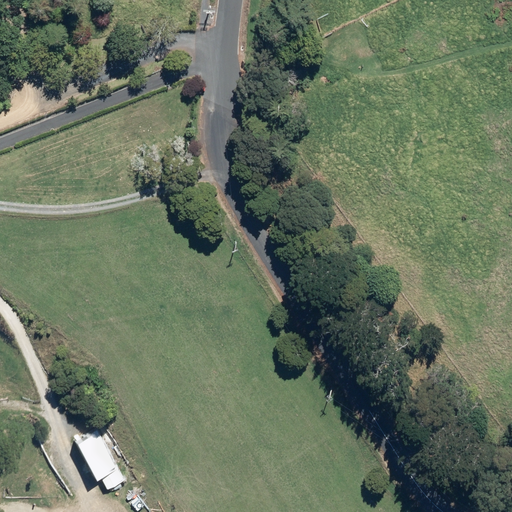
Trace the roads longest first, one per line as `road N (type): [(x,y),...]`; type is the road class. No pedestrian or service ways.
road 1 (unclassified): [(443,511),(402,462),(237,202),(223,153),(224,59)]
road 2 (residential): [(0,128),(144,65),(224,59)]
